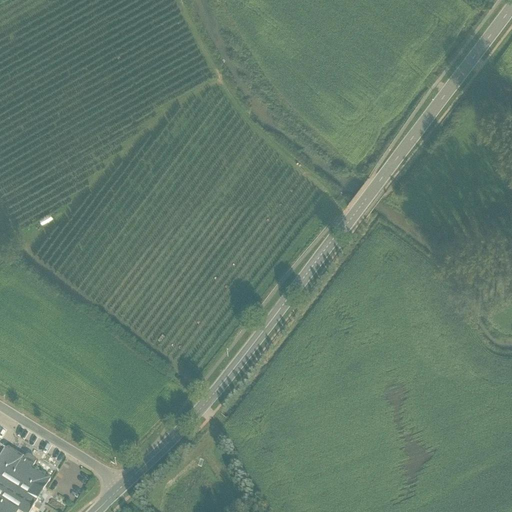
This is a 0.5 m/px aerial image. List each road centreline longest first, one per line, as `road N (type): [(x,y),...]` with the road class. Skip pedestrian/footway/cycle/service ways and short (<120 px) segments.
road 1 (primary): [(511,7),(226,379),(125,484)]
road 2 (unclassified): [(125,484),(0,405)]
